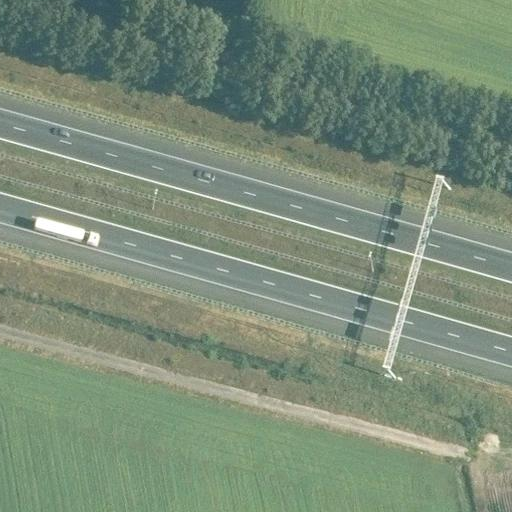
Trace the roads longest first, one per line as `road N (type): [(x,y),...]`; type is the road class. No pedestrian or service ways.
road 1 (motorway): [(0,206),(511,353)]
road 2 (motorway): [(511,267),(0,125)]
road 3 (unclassified): [(0,10),(511,147)]
road 4 (unclassified): [(460,452),(0,332)]
